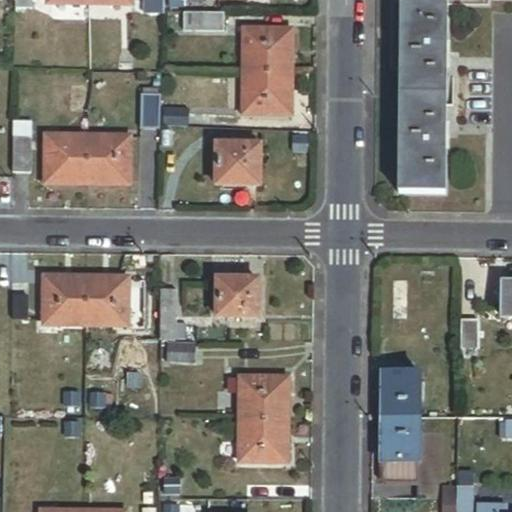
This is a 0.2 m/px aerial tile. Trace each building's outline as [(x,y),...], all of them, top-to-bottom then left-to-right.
[(15,0),(15,3),(15,9),(33,9),(32,0),(15,0)] [(163,0),(144,0),(144,15),(163,15),(163,14),(163,10),(163,0)] [(511,0),(402,0),(400,195),(448,196),(450,0),(511,0)] [(224,32),(225,15),(183,14),(183,31),(224,32)] [(73,30),(57,30),(57,42),(73,42),(73,30)] [(87,30),(73,30),(73,42),(73,56),(87,57),(87,30)] [(245,74),(291,74),(292,32),(245,32),(245,74)] [(163,60),(137,60),(137,73),(162,73),(163,60)] [(291,116),(291,74),(245,74),(245,114),(291,116)] [(89,87),(71,87),(70,113),(88,113),(89,87)] [(189,129),(190,110),(164,109),(163,128),(189,129)] [(88,138),(47,137),(46,184),(88,185),(88,138)] [(130,138),(88,138),(88,185),(129,185),(130,138)] [(31,139),(13,139),(13,175),(31,175),(31,139)] [(259,187),(260,148),(217,147),(217,186),(259,187)] [(87,328),(87,281),(45,280),(45,327),(87,328)] [(128,281),(87,281),(87,328),(128,328),(128,281)] [(258,320),(258,282),(219,282),(219,319),(258,320)] [(28,290),(12,290),(11,318),(11,320),(28,321),(28,290)] [(179,293),(162,293),(161,343),(178,343),(178,341),(178,326),(179,293)] [(460,310),(460,341),(479,341),(480,310),(460,310)] [(187,326),(178,326),(178,341),(186,341),(187,326)] [(197,347),(169,347),(169,365),(196,365),(197,347)] [(384,376),(384,420),(421,421),(422,377),(384,376)] [(242,423),(288,423),(288,382),(242,381),(242,423)] [(420,485),(421,421),(384,420),(383,484),(386,488),(418,488),(420,485)] [(288,465),(288,423),(242,423),(241,464),(288,465)] [(181,482),(166,482),(166,497),(181,497),(181,482)] [(458,492),(458,511),(474,511),(475,492),(458,492)]
